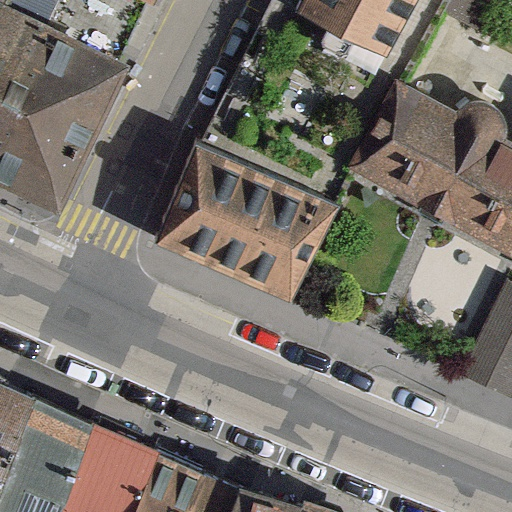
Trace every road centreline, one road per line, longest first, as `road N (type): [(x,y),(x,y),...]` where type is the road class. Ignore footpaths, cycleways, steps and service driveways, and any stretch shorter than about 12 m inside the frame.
road 1 (unclassified): [(62,302),(511,493)]
road 2 (unclassified): [(210,0),(62,302)]
